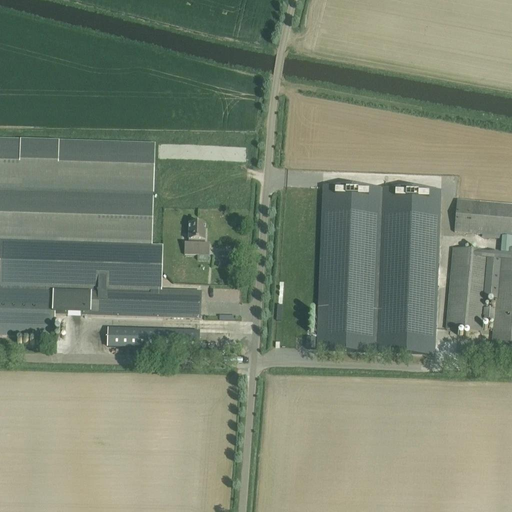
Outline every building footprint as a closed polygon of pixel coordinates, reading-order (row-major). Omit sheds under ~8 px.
[(150,245),(153,144),(0,139),(0,337),(53,339),(53,316),(200,321),(201,293),(161,292),(162,246),(150,245)] [(323,190),(317,350),(435,355),(441,195),(323,190)] [(482,321),(494,322),(492,353),(511,355),(511,206),(458,202),(455,233),(483,236),(483,240),(501,242),(500,254),(454,250),(447,330),(481,333),(482,321)] [(205,242),(206,226),(189,225),(188,245),(185,245),(185,256),(198,256),(197,261),(209,262),(209,256),(200,256),(200,245),(199,245),(199,242),(205,242)] [(107,347),(143,348),(143,330),(107,329),(107,347)]
